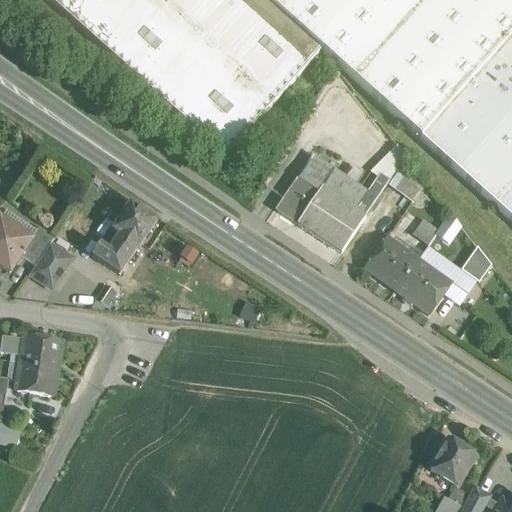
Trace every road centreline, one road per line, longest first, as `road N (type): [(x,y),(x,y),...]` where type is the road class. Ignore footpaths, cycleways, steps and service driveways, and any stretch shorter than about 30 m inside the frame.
road 1 (secondary): [(511,420),(0,78)]
road 2 (unclassified): [(31,511),(135,323)]
road 3 (residential): [(135,323),(0,313)]
